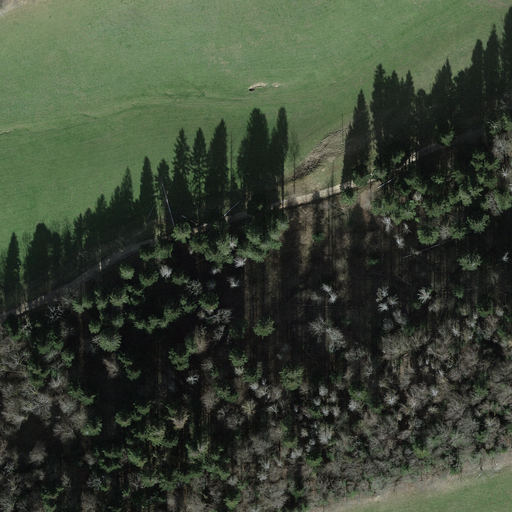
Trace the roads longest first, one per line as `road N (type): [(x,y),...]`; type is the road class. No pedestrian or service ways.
road 1 (track): [(511,124),(441,140),(345,184),(154,239),(0,314)]
road 2 (track): [(0,136),(187,95)]
